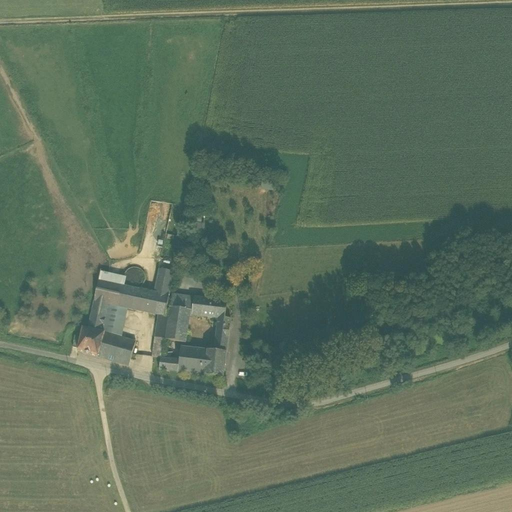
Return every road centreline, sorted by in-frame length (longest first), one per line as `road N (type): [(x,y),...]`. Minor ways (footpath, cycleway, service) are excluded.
road 1 (unclassified): [(0,344),(295,406),(511,343)]
road 2 (track): [(0,20),(511,3)]
road 3 (track): [(95,365),(110,464),(127,511)]
